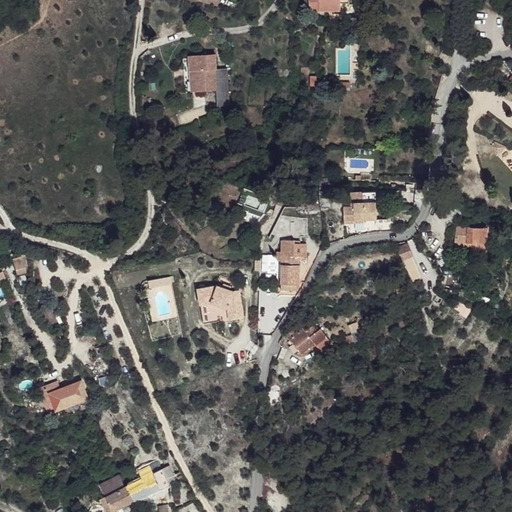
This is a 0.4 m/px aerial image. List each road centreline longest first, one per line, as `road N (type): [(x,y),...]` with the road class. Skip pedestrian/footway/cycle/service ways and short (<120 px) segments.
road 1 (residential): [(253,511),(272,345),(322,256),(399,235),(428,207),(457,68)]
road 2 (residential): [(100,265),(144,241),(151,218),(132,94),(142,0)]
road 3 (residential): [(211,511),(170,440),(100,265)]
